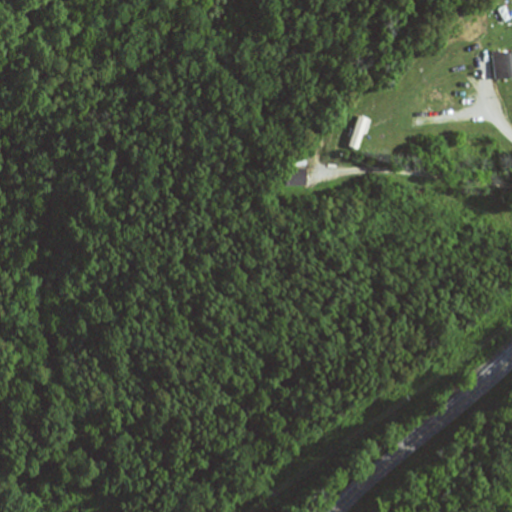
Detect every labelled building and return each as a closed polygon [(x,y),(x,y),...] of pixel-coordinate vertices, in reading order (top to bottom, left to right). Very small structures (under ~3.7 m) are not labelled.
[(511,51),(495,52),(495,79),(511,78),(511,51)] [(455,105),(455,93),(428,93),(428,105),(455,105)] [(349,148),(358,151),(368,120),(358,117),(349,148)] [(292,166),(306,166),(306,158),(292,158),(292,166)] [(284,187),(305,187),(305,169),(284,169),(284,187)]
